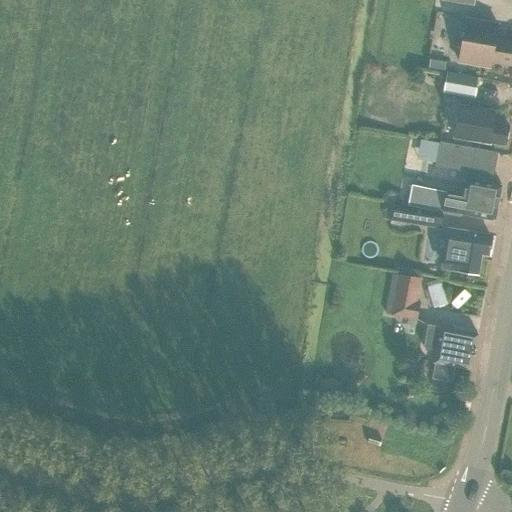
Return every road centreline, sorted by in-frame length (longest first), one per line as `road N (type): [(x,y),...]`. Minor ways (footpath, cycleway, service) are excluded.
road 1 (unclassified): [(462,503),(263,464),(105,494),(0,461)]
road 2 (tertiary): [(462,503),(486,438),(511,294)]
